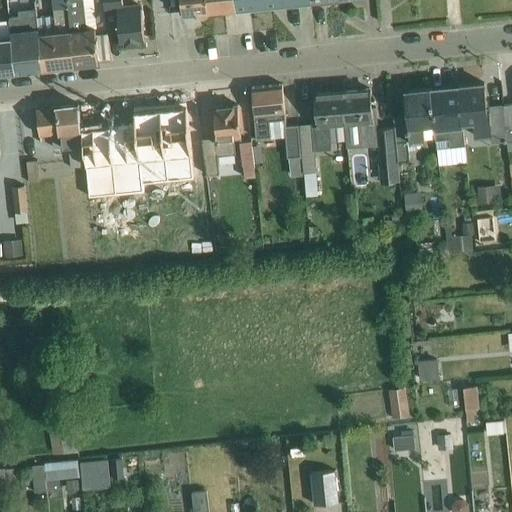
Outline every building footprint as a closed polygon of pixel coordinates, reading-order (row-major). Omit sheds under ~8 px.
[(37,19),(43,70),(75,67),(67,0),(52,0),(55,17),(37,19)] [(67,0),(75,67),(111,63),(108,35),(97,37),(92,0),(67,0)] [(104,0),(106,13),(114,12),(115,21),(118,21),(121,46),(145,44),(141,5),(123,6),(122,0),(104,0)] [(208,13),(206,0),(179,0),(181,0),(183,16),(185,16),(185,15),(208,13)] [(206,0),(208,13),(236,10),(234,0),(206,0)] [(234,0),(236,10),(297,4),(311,2),(312,2),(311,0),(234,0)] [(10,22),(15,73),(43,70),(37,19),(36,11),(21,13),(21,19),(10,20),(10,22)] [(0,74),(15,73),(10,22),(0,23),(0,74)] [(459,93),(462,125),(473,124),(474,139),(491,137),(491,145),(507,143),(503,106),(487,108),(484,85),(458,87),(459,93)] [(304,177),(299,126),(286,127),(282,86),(252,89),(256,140),(270,138),(271,138),(270,123),(284,121),(285,139),(287,160),(289,160),(291,178),(304,177)] [(430,90),(435,141),(438,167),(466,164),(462,125),(459,93),(453,94),(452,88),(430,90)] [(393,129),(397,164),(409,163),(408,152),(417,151),(416,143),(435,141),(430,90),(407,93),(409,117),(392,119),(393,129)] [(342,93),(346,142),(347,149),(376,147),(380,185),(399,183),(397,164),(393,129),(378,130),(376,109),(372,110),(370,91),(342,93)] [(299,126),(304,177),(306,198),(319,197),(314,152),(331,151),(331,143),(346,142),(342,93),(314,96),(316,114),(312,114),(313,125),(299,126)] [(78,106),(83,141),(111,138),(113,160),(132,158),(128,129),(126,102),(78,106)] [(511,105),(503,106),(507,143),(508,152),(511,151),(511,105)] [(83,141),(78,106),(36,111),(39,137),(52,136),(53,150),(69,148),(71,170),(85,168),(85,166),(83,141)] [(217,140),(202,141),(206,177),(220,175),(218,157),(235,155),(233,142),(241,141),(238,107),(214,109),(217,140)] [(271,138),(270,138),(271,140),(285,139),(284,121),(270,123),(271,138)] [(128,129),(132,158),(148,156),(145,127),(128,129)] [(253,165),(252,148),(251,142),(239,144),(242,167),(243,167),(245,179),(255,178),(253,165)] [(252,148),(253,165),(264,164),(262,147),(252,148)] [(37,162),(26,164),(29,184),(40,182),(37,162)] [(85,166),(85,168),(88,198),(99,197),(96,165),(85,166)] [(26,187),(12,189),(14,214),(15,214),(16,225),(29,224),(27,213),(28,213),(26,187)] [(499,187),(477,188),(478,205),(501,203),(499,187)] [(421,193),(405,195),(407,215),(423,214),(421,193)] [(399,216),(384,218),(386,238),(400,237),(399,216)] [(497,217),(476,219),(479,246),(499,244),(497,217)] [(373,219),(355,221),(357,239),(374,238),(373,219)] [(450,227),(444,228),(446,254),(474,252),(471,221),(463,221),(463,224),(462,224),(463,237),(451,238),(450,227)] [(21,242),(4,244),(5,259),(23,257),(21,242)] [(12,291),(0,292),(0,302),(13,302),(12,291)] [(437,360),(421,362),(422,381),(439,379),(437,360)] [(477,388),(463,389),(467,423),(474,422),(473,410),(479,409),(477,388)] [(406,389),(389,391),(392,420),(410,418),(406,389)] [(458,390),(447,392),(449,409),(460,407),(458,390)] [(72,413),(47,417),(53,457),(78,453),(72,413)] [(506,433),(505,422),(486,424),(487,436),(503,434),(503,433),(506,433)] [(414,431),(393,434),(396,454),(414,452),(413,450),(416,449),(414,431)] [(452,436),(437,437),(439,452),(453,450),(452,436)] [(106,460),(80,463),(83,491),(109,488),(106,460)] [(44,466),(46,481),(80,477),(78,461),(44,464),(44,466)] [(46,481),(44,466),(32,467),(34,494),(47,492),(46,481)] [(16,469),(0,469),(0,492),(18,491),(16,469)] [(336,472),(311,474),(314,506),(339,504),(336,472)] [(209,511),(207,492),(191,494),(193,511),(209,511)] [(456,501),(451,506),(451,511),(468,511),(469,511),(468,505),(463,500),(456,501)]
